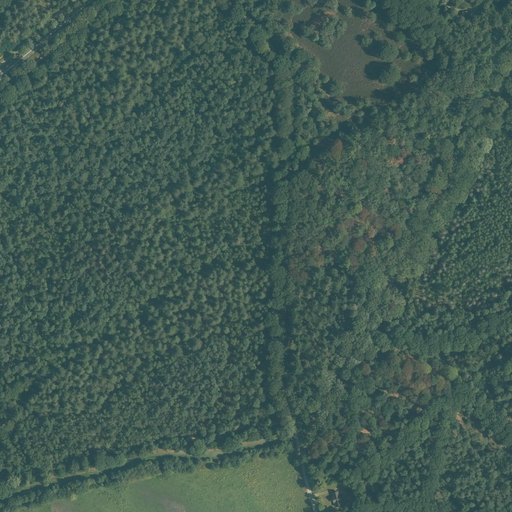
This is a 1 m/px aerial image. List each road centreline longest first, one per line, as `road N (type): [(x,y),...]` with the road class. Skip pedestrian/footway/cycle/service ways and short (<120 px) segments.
road 1 (track): [(293,430),(280,369),(293,87),(286,58),(238,5)]
road 2 (track): [(0,259),(77,171),(90,141),(238,5)]
road 3 (track): [(0,493),(163,451),(293,430)]
road 4 (track): [(368,318),(511,65)]
road 5 (track): [(498,92),(374,0)]
road 6 (track): [(297,443),(368,318)]
road 7 (track): [(490,511),(364,498)]
